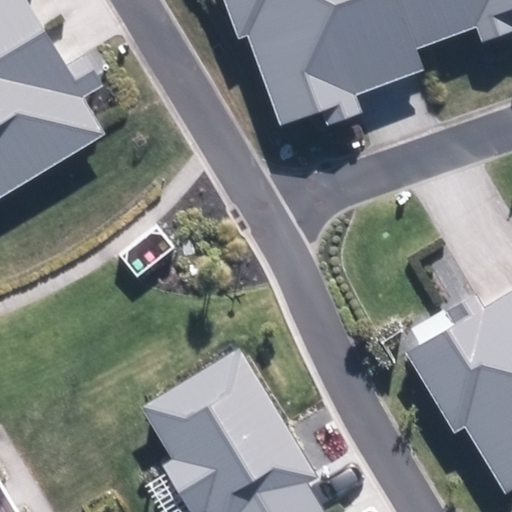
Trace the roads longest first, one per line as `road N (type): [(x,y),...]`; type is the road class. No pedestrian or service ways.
road 1 (residential): [(254,214),(415,511)]
road 2 (residential): [(254,214),(511,121)]
road 3 (residential): [(131,0),(254,214)]
